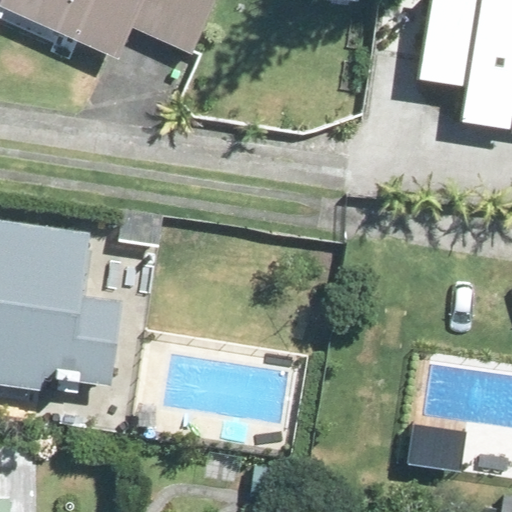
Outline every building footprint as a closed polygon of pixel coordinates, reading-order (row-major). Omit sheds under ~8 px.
[(0,0),(0,2),(115,56),(129,24),(189,51),(212,0),(0,0)] [(428,0),(382,0),(375,52),(421,58),(428,0)] [(432,0),(421,82),(462,87),(474,0),(432,0)] [(511,80),(503,101),(511,105),(511,80)] [(83,227),(0,216),(0,381),(36,386),(37,370),(105,378),(115,300),(74,295),(83,227)] [(166,425),(265,439),(277,353),(179,340),(166,425)] [(238,453),(205,447),(199,476),(233,483),(238,453)] [(250,464),(247,493),(272,495),(275,466),(250,464)]
